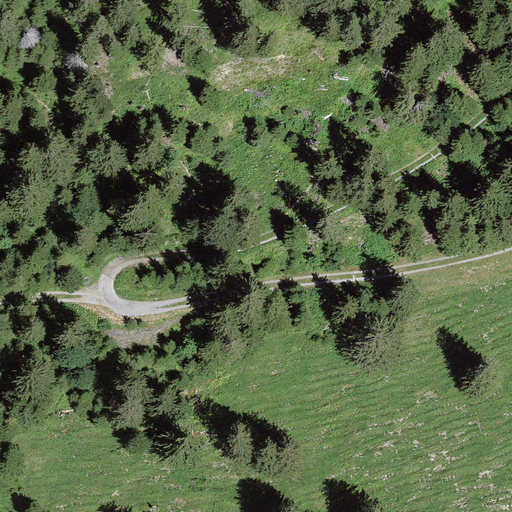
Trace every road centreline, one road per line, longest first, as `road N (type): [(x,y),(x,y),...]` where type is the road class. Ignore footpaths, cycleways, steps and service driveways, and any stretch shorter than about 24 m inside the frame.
road 1 (track): [(0,300),(103,298),(149,307),(511,245)]
road 2 (track): [(103,298),(108,267),(242,251),(324,222),(413,165),(511,84)]
